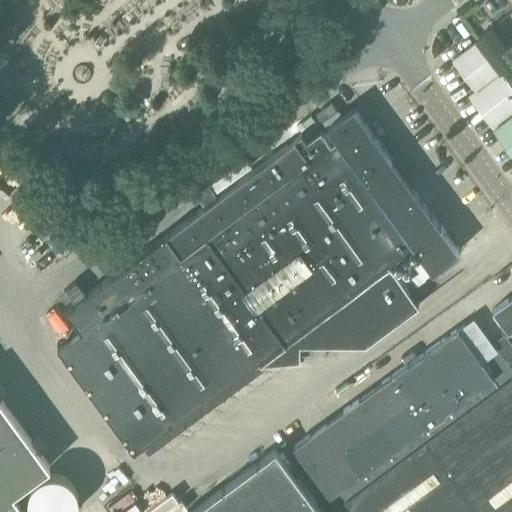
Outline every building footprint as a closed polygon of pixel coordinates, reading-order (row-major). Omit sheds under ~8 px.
[(502,69),(511,61),(511,39),(507,44),(493,26),(477,38),(478,39),(477,40),(500,71),(502,69)] [(500,71),(477,40),(453,58),(476,89),(470,94),(493,125),(511,110),(511,82),(502,69),(500,71)] [(338,111),(332,102),(317,113),(324,121),(338,111)] [(82,328),(58,346),(134,449),(259,358),(260,360),(288,358),(299,358),(299,342),(365,343),(418,303),(389,263),(414,244),(424,258),(415,264),(425,277),(433,271),(461,251),(412,185),(393,159),(354,106),(327,126),(338,140),(330,146),(319,131),(306,141),(301,135),(217,198),(205,206),(167,234),(166,235),(66,308),(82,328)] [(511,110),(493,125),(511,150),(511,110)] [(94,189),(95,206),(108,205),(107,188),(94,189)] [(511,327),(511,293),(491,309),(507,330),(511,327)] [(327,421),(294,444),(330,494),(337,489),(343,498),(511,375),(511,368),(497,348),(488,354),(465,321),(327,421)] [(511,511),(511,375),(343,498),(353,511),(511,511)] [(0,511),(27,511),(13,492),(50,465),(0,397),(0,511)] [(322,511),(276,448),(189,511),(322,511)]
